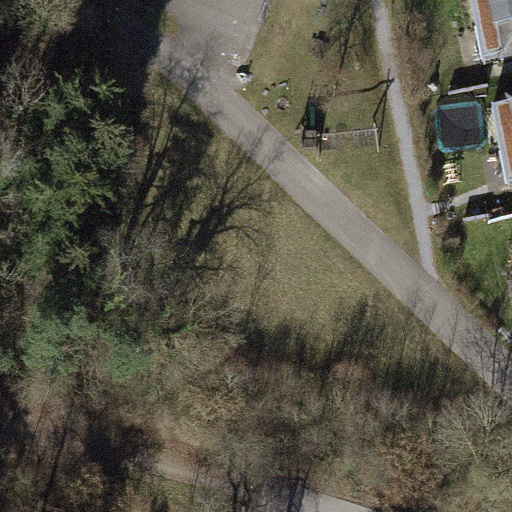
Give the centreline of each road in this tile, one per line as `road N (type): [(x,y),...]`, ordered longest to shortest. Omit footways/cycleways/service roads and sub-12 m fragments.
road 1 (residential): [(511,372),(207,90),(115,17)]
road 2 (track): [(265,492),(0,418)]
